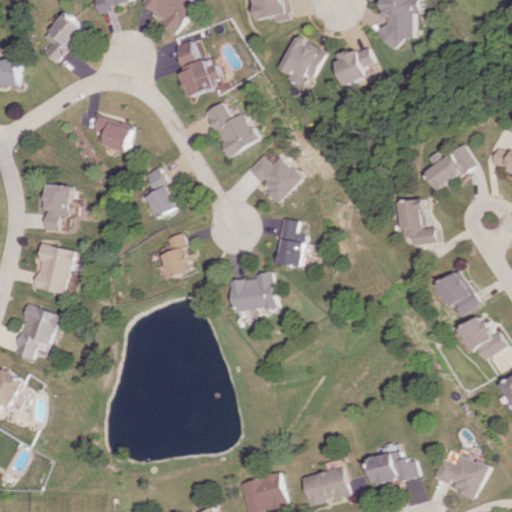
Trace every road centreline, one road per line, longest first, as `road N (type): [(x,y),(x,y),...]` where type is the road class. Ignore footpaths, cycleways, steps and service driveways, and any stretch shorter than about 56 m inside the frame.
road 1 (residential): [(0,139),(84,88),(128,83),(144,91),(239,228)]
road 2 (residential): [(0,155),(14,205),(0,291)]
